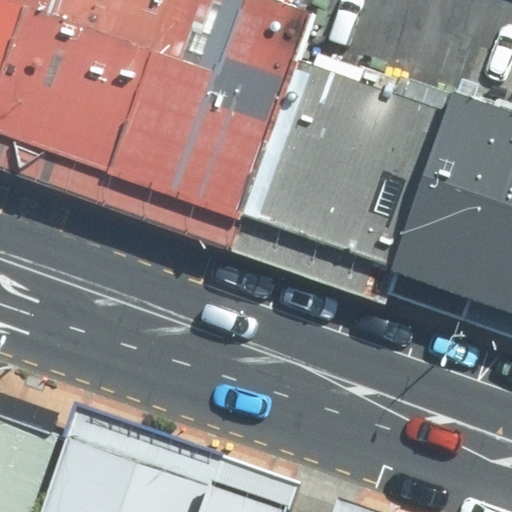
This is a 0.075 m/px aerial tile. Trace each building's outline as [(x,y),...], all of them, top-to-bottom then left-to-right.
[(316,12),(280,0),(0,0),(0,142),(239,223),(298,65),(316,12)] [(298,65),(239,223),(391,277),(446,115),(298,65)] [(511,317),(511,119),(451,99),(446,115),(391,277),(511,317)] [(0,511),(64,511),(91,438),(7,408),(0,427),(0,511)] [(226,511),(235,488),(91,438),(64,511),(226,511)] [(287,511),(290,505),(235,488),(226,511),(287,511)] [(390,511),(357,500),(353,511),(390,511)]
